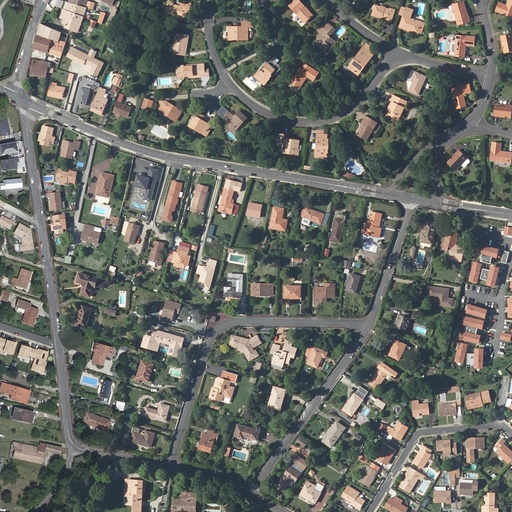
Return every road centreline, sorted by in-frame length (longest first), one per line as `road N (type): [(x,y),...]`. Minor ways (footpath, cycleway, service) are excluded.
road 1 (residential): [(23,100),(135,148),(392,194)]
road 2 (residential): [(172,464),(218,318),(370,327)]
road 3 (residential): [(211,0),(218,55),(237,91),(270,114),(308,123),(343,118),(398,53)]
road 4 (residential): [(250,493),(370,327)]
road 5 (residential): [(511,429),(502,422),(419,433),(371,511)]
road 6 (residential): [(370,327),(412,197)]
road 7 (residential): [(58,343),(41,221)]
road 8 (residential): [(41,221),(23,100)]
